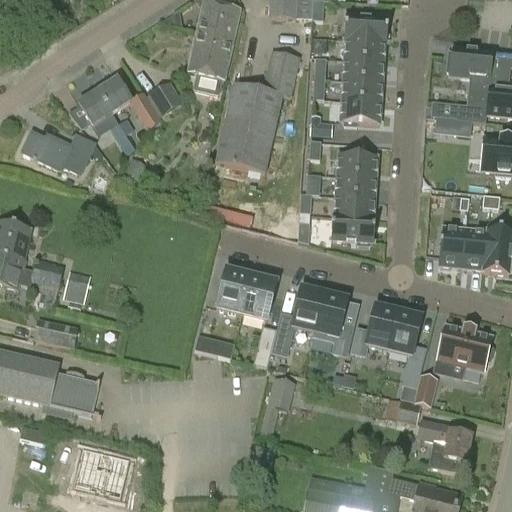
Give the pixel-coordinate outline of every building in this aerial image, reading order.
[(268,0),(268,23),(297,25),(297,0),(268,0)] [(321,26),(322,6),(313,6),(312,26),(321,26)] [(204,7),(197,37),(233,44),(240,15),(204,7)] [(181,32),(178,16),(159,28),(181,32)] [(343,47),(345,47),(383,49),(386,50),(387,26),(384,26),(385,19),(370,18),(370,22),(345,20),(343,47)] [(233,44),(197,37),(188,78),(195,80),(192,95),(217,101),(221,85),(224,86),(233,44)] [(382,70),(383,49),(345,47),(344,67),(382,70)] [(468,112),(457,111),(456,125),(485,128),(486,121),(493,58),(452,53),(451,67),(447,66),(446,77),(450,78),(449,82),(471,84),(468,112)] [(270,56),(262,96),(232,89),(215,169),(265,181),(283,103),(290,105),(299,62),(270,56)] [(509,74),(511,73),(511,59),(493,58),(486,121),(511,124),(511,94),(507,94),(509,74)] [(324,65),(315,64),(314,85),(323,85),(324,65)] [(381,90),(382,70),(344,67),(343,88),(381,90)] [(96,98),(111,120),(129,109),(131,108),(117,84),(96,98)] [(323,85),(314,85),(313,105),(322,105),(323,85)] [(380,111),(381,90),(343,88),(341,108),(380,111)] [(162,122),(173,115),(160,95),(149,102),(162,122)] [(111,120),(96,98),(78,109),(92,132),(111,120)] [(129,109),(136,119),(147,136),(160,128),(149,110),(143,100),(131,108),(129,109)] [(380,111),(341,108),(340,128),(344,129),(343,132),(356,133),(357,129),(378,131),(380,111)] [(311,124),(310,142),(330,143),(331,131),(319,130),(319,124),(311,124)] [(134,137),(126,125),(118,130),(126,142),(134,137)] [(457,126),(456,141),(469,142),(471,128),(457,126)] [(126,142),(118,130),(110,135),(116,145),(122,154),(130,149),(126,142)] [(46,139),(44,144),(31,138),(22,159),(60,177),(66,180),(69,176),(80,181),(90,160),(95,162),(99,157),(95,151),(96,149),(74,138),(69,151),(53,143),(46,139)] [(483,144),(480,176),(495,177),(494,181),(510,183),(510,179),(511,179),(511,145),(499,144),(499,146),(483,144)] [(308,166),(319,166),(320,147),(309,147),(308,166)] [(342,158),(342,162),(338,161),(337,182),(375,184),(376,164),(354,163),(355,159),(342,158)] [(319,200),(320,181),(305,180),(304,200),(319,200)] [(375,184),(337,182),(335,202),(374,205),(375,184)] [(310,201),(306,201),(300,201),(299,219),(310,220),(310,201)] [(374,205),(335,202),(334,222),(372,225),(374,205)] [(483,202),(482,210),(494,211),(495,203),(483,202)] [(495,203),(494,211),(506,212),(507,204),(495,203)] [(460,204),(459,212),(471,213),(472,205),(460,204)] [(311,220),(309,235),(325,237),(327,223),(311,220)] [(334,222),(332,222),(330,246),(357,248),(357,252),(370,253),(370,249),(373,249),(374,225),(372,225),(334,222)] [(0,268),(24,274),(24,273),(26,266),(24,266),(31,234),(0,227),(0,263),(0,264),(0,268)] [(309,230),(298,229),(297,248),(307,250),(309,230)] [(469,237),(446,235),(442,273),(465,275),(469,237)] [(469,237),(465,275),(487,277),(491,239),(469,237)] [(511,239),(491,237),(491,239),(487,277),(487,279),(511,281),(511,239)] [(0,264),(0,263),(0,290),(19,295),(20,289),(29,292),(31,287),(37,288),(36,292),(56,297),(63,273),(35,266),(32,276),(24,273),(24,274),(0,268),(0,264)] [(234,278),(226,276),(217,315),(242,321),(252,279),(235,275),(234,278)] [(70,276),(63,303),(82,308),(89,281),(70,276)] [(269,283),(252,279),(242,321),(267,327),(276,289),(268,287),(269,283)] [(312,343),(313,343),(324,296),(310,292),(309,296),(300,294),(293,323),(280,320),(271,359),(286,362),(293,333),(313,338),(312,343)] [(324,296),(313,343),(334,348),(331,359),(345,362),(352,333),(341,330),(347,305),(338,303),(339,299),(324,296)] [(388,356),(398,314),(384,310),(383,314),(374,312),(368,337),(356,334),(350,358),(364,362),(367,351),(388,356)] [(413,317),(398,314),(388,356),(409,361),(402,391),(416,394),(425,355),(413,352),(421,323),(412,321),(413,317)] [(33,345),(73,354),(77,333),(37,325),(33,345)] [(474,337),(464,334),(463,335),(445,331),(434,378),(444,380),(447,369),(483,378),(486,368),(490,367),(493,355),(490,352),(492,342),(474,338),(474,337)] [(276,336),(262,333),(253,370),(267,374),(276,336)] [(197,342),(193,356),(230,365),(233,350),(197,342)] [(0,357),(0,400),(42,410),(41,416),(71,423),(72,417),(91,422),(99,389),(82,385),(83,382),(78,379),(72,378),(67,378),(66,381),(57,379),(58,371),(0,357)] [(274,384),(267,412),(278,415),(287,418),(294,389),(274,384)] [(384,422),(393,424),(416,429),(420,410),(414,409),(397,405),(388,403),(385,420),(384,422)] [(271,443),(275,427),(264,424),(260,440),(271,443)] [(472,442),(457,439),(458,433),(420,425),(415,446),(431,449),(426,473),(454,479),(457,466),(466,468),(472,442)] [(132,461),(80,448),(69,495),(121,507),(132,461)] [(392,484),(389,500),(415,506),(413,511),(459,511),(462,502),(419,491),(392,484)] [(304,511),(374,511),(375,508),(308,495),(304,511)]
